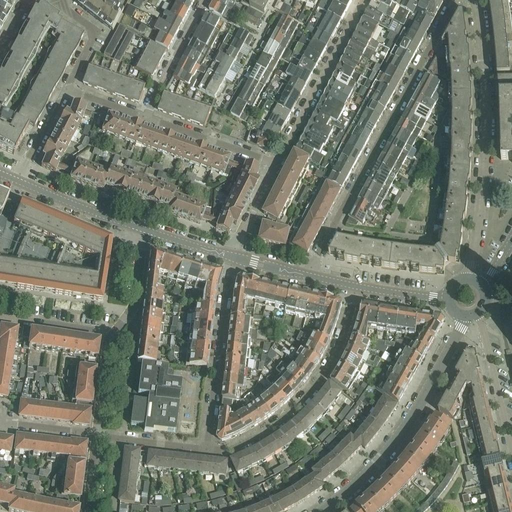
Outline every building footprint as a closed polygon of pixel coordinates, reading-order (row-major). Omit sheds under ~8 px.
[(5,0),(0,10),(0,11),(3,14),(6,8),(11,11),(16,0),(5,0)] [(81,0),(79,6),(86,11),(91,0),(81,0)] [(91,0),(86,11),(93,16),(100,0),(91,0)] [(100,0),(93,16),(100,22),(108,4),(104,2),(105,0),(100,0)] [(100,22),(106,27),(116,8),(117,9),(119,5),(118,5),(120,0),(114,0),(113,3),(114,3),(113,6),(108,4),(100,22)] [(178,0),(176,5),(189,11),(194,2),(190,0),(178,0)] [(214,0),(214,2),(231,10),(232,7),(233,7),(235,3),(230,0),(214,0)] [(269,5),(260,0),(252,0),(250,6),(264,14),(269,5)] [(335,3),(336,0),(322,0),(318,9),(328,14),(341,21),(347,10),(335,3)] [(336,0),(335,3),(347,10),(352,0),(336,0)] [(368,9),(378,14),(381,8),(385,0),(373,0),(370,6),(368,9)] [(385,0),(381,8),(378,14),(386,18),(391,9),(395,0),(385,0)] [(386,18),(394,23),(405,0),(395,0),(391,9),(386,18)] [(405,0),(394,23),(400,26),(405,17),(413,0),(405,0)] [(413,0),(405,17),(400,26),(403,28),(407,21),(406,20),(407,18),(410,14),(413,15),(414,12),(417,8),(420,0),(413,0)] [(414,12),(425,18),(434,0),(422,0),(419,9),(417,8),(414,12)] [(434,0),(425,18),(433,22),(443,3),(436,0),(434,0)] [(491,0),(489,0),(490,10),(509,7),(508,0),(491,0)] [(231,10),(214,2),(209,11),(226,19),(227,16),(228,16),(231,11),(231,10)] [(25,133),(27,129),(29,125),(33,127),(34,128),(84,35),(62,23),(57,21),(59,18),(38,4),(37,3),(26,25),(0,73),(0,149),(13,155),(13,156),(13,155),(26,133),(25,133)] [(169,8),(166,13),(170,16),(183,22),(189,11),(176,5),(175,7),(171,4),(169,8)] [(116,8),(106,27),(113,32),(114,31),(114,30),(122,15),(125,9),(120,7),(121,6),(119,5),(117,9),(116,8)] [(286,15),(289,17),(292,11),(293,10),(283,5),(280,12),(286,15)] [(130,7),(126,16),(132,19),(136,10),(130,7)] [(510,16),(509,7),(490,10),(491,18),(510,16)] [(450,61),(470,60),(469,52),(468,52),(467,44),(466,44),(466,38),(467,38),(463,9),(462,9),(463,14),(460,15),(459,14),(429,71),(446,81),(444,55),(448,50),(449,50),(450,61)] [(364,18),(379,26),(398,36),(402,28),(384,18),(368,10),(364,18)] [(413,15),(409,22),(415,25),(414,26),(427,33),(433,22),(425,18),(414,12),(413,15)] [(168,20),(166,25),(178,31),(183,22),(170,16),(166,13),(164,17),(168,20)] [(278,30),(292,37),(298,25),(293,22),(294,22),(278,13),(275,19),(282,22),(278,30)] [(317,14),(315,18),(323,23),(337,30),(341,21),(328,14),(326,18),(317,14)] [(202,24),(220,33),(225,24),(207,15),(202,24)] [(510,16),(491,18),(493,28),(511,25),(510,16)] [(308,27),(332,39),(337,30),(323,23),(315,18),(313,17),(308,27)] [(360,26),(375,34),(379,26),(364,18),(360,26)] [(161,34),(174,41),(178,31),(166,25),(161,22),(159,26),(156,32),(161,34)] [(405,30),(423,40),(427,33),(414,26),(415,25),(409,22),(405,30)] [(198,32),(216,42),(220,33),(202,24),(198,32)] [(511,27),(511,25),(493,28),(494,37),(511,35),(511,27)] [(356,34),(371,42),(375,34),(360,26),(356,34)] [(112,40),(105,55),(111,57),(127,29),(120,27),(117,33),(112,40)] [(332,39),(308,27),(303,36),(314,41),(327,48),(332,39)] [(228,36),(245,45),(248,47),(253,39),(233,28),(228,36)] [(271,43),(285,50),(292,37),(278,30),(276,34),(270,31),(267,37),(270,37),(273,39),(271,43)] [(405,30),(400,39),(405,43),(418,50),(423,40),(405,30)] [(174,41),(161,34),(161,35),(157,32),(155,36),(159,38),(156,44),(168,51),(174,41)] [(193,41),(211,50),(216,42),(198,32),(193,41)] [(129,33),(114,61),(120,64),(135,36),(129,33)] [(368,50),(375,54),(385,59),(389,52),(371,42),(356,34),(352,41),(368,50)] [(511,35),(494,37),(495,46),(511,44),(511,35)] [(228,36),(223,46),(243,56),(246,52),(242,51),(245,45),(228,36)] [(309,50),(322,57),(327,48),(314,41),(303,36),(304,36),(298,45),(309,51),(309,50)] [(396,48),(414,58),(418,50),(405,43),(400,39),(396,48)] [(211,50),(193,41),(189,49),(206,59),(212,62),(213,59),(208,57),(211,50)] [(348,49),(369,61),(371,62),(375,54),(368,50),(352,41),(348,49)] [(259,52),(264,55),(278,63),(285,50),(271,43),(269,47),(263,44),(260,48),(261,48),(259,52)] [(146,53),(162,62),(167,53),(151,44),(146,53)] [(511,44),(495,46),(496,56),(511,53),(511,44)] [(219,54),(235,63),(238,59),(241,61),(243,56),(223,46),(219,54)] [(396,59),(409,66),(414,58),(396,48),(391,57),(394,59),(396,59)] [(184,58),(201,68),(206,59),(189,49),(184,58)] [(344,58),(365,68),(369,61),(348,49),(344,58)] [(304,59),(317,66),(322,57),(309,50),(309,51),(304,59)] [(142,62),(158,70),(162,62),(146,53),(142,62)] [(511,63),(511,53),(496,56),(496,65),(511,63)] [(235,63),(219,54),(214,63),(234,74),(236,70),(233,68),(235,63)] [(317,66),(304,59),(304,60),(294,54),(292,58),(293,59),(291,64),(299,68),(312,75),(317,66)] [(257,68),(271,75),(278,63),(264,55),(262,59),(254,55),(252,60),(259,64),(257,68)] [(394,59),(391,57),(386,66),(404,76),(409,66),(396,59),(394,59)] [(201,68),(184,58),(178,71),(193,79),(197,72),(204,75),(206,70),(202,68),(201,68)] [(340,65),(362,77),(366,69),(365,68),(344,58),(340,65)] [(452,82),(452,98),(472,97),(472,89),(471,90),(470,82),(469,82),(469,76),(470,76),(469,68),(471,68),(470,60),(450,61),(452,77),(452,82)] [(158,70),(142,62),(137,71),(153,79),(158,70)] [(214,63),(209,72),(226,81),(229,76),(232,78),(234,74),(214,63)] [(511,63),(496,65),(497,75),(511,73),(511,63)] [(373,73),(376,75),(381,67),(376,64),(372,72),(373,73)] [(336,73),(356,84),(358,85),(362,77),(340,65),(336,73)] [(84,86),(93,89),(100,69),(91,66),(84,86)] [(404,76),(386,66),(381,74),(386,78),(399,85),(404,76)] [(250,80),(265,88),(271,75),(257,68),(255,71),(250,68),(247,74),(252,76),(250,80)] [(291,68),(286,77),(292,80),(293,80),(306,87),(311,78),(312,75),(299,68),(298,71),(291,68)] [(93,89),(102,92),(109,72),(100,69),(93,89)] [(193,79),(178,71),(173,79),(191,88),(192,86),(190,85),(193,79)] [(102,92),(112,95),(119,75),(109,72),(102,92)] [(226,81),(209,72),(199,90),(206,94),(216,99),(219,93),(222,95),(227,87),(223,85),(226,81)] [(356,84),(336,73),(332,81),(352,92),(356,84)] [(421,86),(435,93),(438,89),(439,90),(440,88),(442,89),(445,83),(428,73),(426,77),(421,86)] [(381,74),(376,84),(394,93),(399,85),(386,78),(381,74)] [(119,75),(112,95),(121,99),(128,79),(119,75)] [(283,86),(282,87),(288,90),(289,89),(301,96),(306,87),(293,80),(292,80),(286,77),(282,75),(280,79),(290,84),(287,89),(283,86)] [(128,79),(121,99),(130,102),(137,82),(128,79)] [(511,79),(498,80),(498,91),(498,96),(498,102),(499,112),(499,124),(499,135),(498,146),(499,146),(499,145),(501,145),(501,161),(511,160),(511,79)] [(241,82),(233,98),(253,109),(265,88),(250,80),(248,85),(241,82)] [(369,81),(368,80),(363,88),(368,90),(372,83),(369,81)] [(332,81),(328,89),(349,101),(351,101),(355,93),(352,92),(332,81)] [(137,82),(130,102),(139,105),(146,85),(137,82)] [(377,94),(390,101),(394,93),(376,84),(372,92),(377,94)] [(416,94),(436,105),(441,96),(435,93),(421,86),(416,94)] [(288,90),(282,87),(279,93),(274,90),(273,93),(278,96),(296,105),(301,96),(289,89),(288,90)] [(324,97),(345,109),(345,108),(348,110),(352,102),(351,101),(349,101),(328,89),(324,97)] [(158,112),(168,115),(175,95),(166,91),(158,112)] [(367,101),(385,111),(390,101),(377,94),(372,92),(367,101)] [(279,108),(291,114),(296,105),(278,96),(273,93),(267,102),(278,108),(279,108)] [(436,105),(416,94),(412,103),(431,114),(436,105)] [(179,96),(175,95),(168,115),(177,119),(183,101),(178,98),(179,96)] [(324,97),(320,105),(341,117),(345,109),(324,97)] [(453,135),(472,135),(472,127),(471,127),(471,119),(470,119),(470,114),(471,113),(471,105),(472,105),(472,97),(452,98),(453,114),(450,114),(450,119),(453,119),(453,135)] [(253,109),(233,98),(228,106),(226,105),(223,111),(231,116),(245,124),(253,109)] [(193,104),(183,101),(177,119),(186,122),(193,104)] [(367,101),(362,109),(368,112),(381,118),(385,111),(367,101)] [(263,111),(273,117),(286,124),(291,114),(279,108),(278,108),(267,102),(263,111)] [(69,113),(82,121),(84,115),(90,117),(92,114),(85,112),(86,108),(73,103),(72,105),(71,106),(71,108),(71,109),(69,113)] [(198,106),(193,104),(186,122),(196,125),(203,105),(199,103),(198,106)] [(407,112),(426,122),(431,114),(412,103),(407,112)] [(203,105),(196,125),(205,129),(212,108),(203,105)] [(320,105),(315,113),(337,124),(347,129),(351,122),(348,120),(341,117),(320,105)] [(357,119),(375,128),(381,118),(368,112),(362,109),(357,119)] [(59,123),(76,132),(82,121),(69,113),(66,111),(59,123)] [(407,112),(402,121),(422,131),(426,122),(407,112)] [(311,121),(343,137),(347,129),(337,124),(315,113),(311,121)] [(108,132),(116,135),(121,120),(108,115),(106,119),(99,117),(97,124),(95,123),(93,128),(99,130),(98,132),(107,135),(108,132)] [(273,117),(269,125),(281,132),(286,124),(273,117)] [(357,119),(353,127),(358,129),(371,136),(375,128),(357,119)] [(121,120),(116,135),(115,137),(126,141),(132,124),(121,120)] [(307,129),(325,138),(334,143),(339,145),(343,137),(311,121),(307,129)] [(397,130),(417,140),(422,131),(402,121),(397,130)] [(59,123),(54,133),(71,142),(76,132),(59,123)] [(126,141),(136,145),(142,128),(132,124),(126,141)] [(263,135),(274,141),(276,142),(281,132),(269,125),(263,135)] [(82,136),(88,137),(91,127),(85,126),(82,136)] [(353,127),(348,136),(366,146),(371,136),(358,129),(353,127)] [(142,128),(136,145),(147,149),(153,131),(142,128)] [(303,137),(321,146),(325,138),(307,129),(303,137)] [(393,138),(412,149),(417,140),(397,130),(393,138)] [(153,131),(147,149),(158,153),(164,135),(153,131)] [(71,142),(54,133),(48,143),(66,153),(69,146),(71,142)] [(158,153),(168,156),(174,139),(164,135),(158,153)] [(258,148),(270,151),(274,141),(259,135),(257,140),(260,142),(258,148)] [(452,156),(451,172),(471,173),(471,164),(470,164),(470,157),(469,157),(470,151),(471,151),(471,144),(472,144),(472,135),(453,135),(452,151),(450,151),(449,155),(452,156)] [(348,136),(343,145),(349,147),(361,154),(366,146),(348,136)] [(321,146),(303,137),(299,145),(320,156),(324,148),(321,146)] [(81,146),(84,150),(86,148),(89,143),(89,139),(85,138),(81,145),(81,146)] [(393,138),(388,147),(407,158),(412,149),(393,138)] [(174,139),(168,156),(179,160),(185,143),(174,139)] [(42,156),(45,158),(59,166),(61,160),(66,153),(48,143),(42,156)] [(185,143),(179,160),(190,164),(196,147),(185,143)] [(339,145),(334,143),(330,151),(334,153),(339,145)] [(295,153),(312,163),(319,166),(324,158),(320,156),(299,145),(295,153)] [(349,147),(343,145),(338,154),(356,164),(361,154),(349,147)] [(207,150),(196,147),(190,164),(201,168),(207,150)] [(407,158),(388,147),(383,156),(403,166),(407,158)] [(92,155),(102,158),(104,153),(94,149),(92,155)] [(218,154),(207,150),(201,168),(207,170),(212,172),(218,154)] [(295,153),(279,185),(297,193),(312,163),(295,153)] [(230,158),(218,154),(212,172),(219,174),(228,177),(231,168),(234,169),(235,165),(228,162),(230,158)] [(339,165),(352,172),(356,164),(338,154),(333,163),(339,165)] [(403,166),(383,156),(378,165),(398,175),(403,166)] [(59,166),(45,158),(43,162),(42,162),(41,164),(42,165),(41,167),(55,173),(57,169),(64,172),(66,168),(59,166)] [(70,180),(82,184),(87,169),(81,167),(82,164),(72,160),(67,168),(68,169),(67,173),(72,175),(70,180)] [(124,166),(134,169),(136,164),(126,161),(124,166)] [(339,165),(333,163),(331,167),(337,170),(334,174),(347,181),(352,172),(339,165)] [(243,172),(242,175),(251,180),(256,179),(257,175),(258,174),(259,172),(258,171),(259,169),(245,164),(243,168),(235,165),(234,169),(237,170),(243,172)] [(378,165),(374,173),(393,184),(398,175),(378,165)] [(88,166),(87,169),(82,184),(88,186),(93,188),(98,172),(99,170),(88,166)] [(105,186),(116,190),(121,175),(115,173),(116,170),(112,169),(110,174),(109,174),(105,186)] [(314,177),(322,181),(325,175),(317,171),(314,177)] [(98,172),(93,188),(98,190),(103,191),(104,186),(105,186),(109,174),(105,172),(104,175),(98,172)] [(471,173),(451,172),(450,188),(447,187),(447,192),(449,192),(447,208),(467,211),(468,203),(467,203),(468,195),(466,194),(467,189),(468,189),(468,186),(469,181),(470,182),(471,173)] [(122,173),(121,175),(116,190),(127,194),(132,179),(133,176),(122,173)] [(369,182),(388,193),(393,184),(374,173),(369,182)] [(326,177),(323,182),(341,191),(347,181),(334,174),(331,180),(326,177)] [(251,180),(242,175),(237,184),(253,192),(259,180),(256,179),(251,180)] [(127,194),(137,198),(143,180),(139,179),(138,181),(132,179),(127,194)] [(137,198),(148,202),(153,186),(147,184),(148,182),(143,180),(137,198)] [(319,189),(337,199),(341,191),(323,182),(319,189)] [(364,191),(384,202),(388,193),(369,182),(364,191)] [(159,205),(164,190),(165,188),(154,184),(153,186),(148,202),(159,205)] [(232,195),(248,203),(253,192),(237,184),(234,190),(232,195)] [(164,190),(159,205),(169,209),(173,196),(174,197),(178,187),(173,185),(171,192),(164,190)] [(297,193),(279,185),(264,215),(281,224),(297,193)] [(298,204),(301,205),(307,194),(309,189),(306,188),(304,192),(298,204)] [(317,193),(315,198),(333,207),(337,199),(319,189),(317,193)] [(359,200),(373,207),(379,210),(381,206),(385,208),(387,204),(383,202),(384,202),(364,191),(359,200)] [(0,217),(9,197),(0,193),(0,217)] [(230,199),(227,205),(243,213),(248,203),(232,195),(230,199)] [(179,198),(174,197),(173,196),(169,209),(167,214),(179,218),(184,203),(185,201),(179,198)] [(311,205),(329,215),(333,207),(315,198),(312,202),(311,205)] [(355,209),(375,220),(377,216),(373,214),(375,210),(372,208),(373,207),(359,200),(355,209)] [(179,218),(190,222),(195,206),(196,204),(185,201),(184,203),(179,218)] [(34,291),(54,294),(72,297),(92,300),(102,302),(111,242),(111,241),(103,237),(102,238),(84,230),(84,229),(67,222),(67,223),(48,215),(48,214),(32,207),(31,208),(21,203),(18,210),(13,224),(19,227),(18,230),(42,240),(43,237),(55,242),(53,245),(77,255),(79,252),(96,259),(93,274),(0,259),(0,258),(0,286),(16,289),(34,291)] [(211,223),(213,219),(210,218),(210,216),(204,214),(206,208),(202,206),(196,204),(195,206),(190,222),(200,225),(202,220),(208,222),(211,223)] [(229,218),(233,224),(236,226),(243,213),(227,205),(222,214),(221,215),(229,218)] [(307,212),(325,222),(329,215),(311,205),(309,208),(307,212)] [(467,211),(447,208),(445,224),(443,224),(442,228),(444,229),(442,244),(461,248),(463,240),(462,239),(463,232),(461,232),(462,226),(464,226),(465,219),(466,219),(467,211)] [(375,220),(355,209),(349,218),(350,219),(346,226),(356,228),(359,223),(363,225),(365,222),(372,226),(375,220)] [(307,212),(302,221),(320,230),(325,222),(307,212)] [(213,219),(211,223),(217,225),(215,229),(229,234),(233,224),(229,218),(221,215),(219,221),(213,219)] [(302,231),(316,238),(320,230),(302,221),(301,224),(300,224),(298,228),(302,231)] [(260,242),(273,245),(277,227),(265,224),(264,226),(260,242)] [(277,227),(273,245),(286,248),(291,230),(277,227)] [(296,233),(294,236),(312,246),(316,238),(302,231),(300,235),(296,233)] [(312,246),(294,236),(292,239),(291,245),(304,252),(308,254),(312,246)] [(345,262),(353,263),(357,244),(341,241),(337,241),(329,256),(337,258),(336,261),(344,263),(344,262),(345,262)] [(357,244),(353,263),(362,265),(362,266),(368,268),(369,263),(375,263),(374,269),(381,270),(382,268),(390,269),(393,250),(377,248),(378,245),(373,244),(372,247),(357,244)] [(461,248),(442,244),(441,251),(436,254),(430,254),(428,274),(437,274),(437,276),(444,276),(445,268),(445,267),(445,265),(444,264),(448,261),(449,263),(460,265),(461,257),(460,257),(461,248)] [(428,274),(430,254),(414,252),(414,250),(409,249),(409,252),(393,250),(390,269),(399,271),(399,272),(406,273),(407,268),(412,268),(412,274),(419,274),(419,273),(428,274)] [(150,254),(146,282),(158,283),(159,276),(165,256),(153,252),(150,254)] [(159,276),(167,279),(174,259),(165,256),(159,276)] [(174,259),(167,279),(177,282),(183,262),(174,259)] [(183,262),(177,282),(187,285),(193,265),(183,262)] [(185,289),(195,292),(202,267),(193,265),(187,285),(185,289)] [(195,292),(204,295),(211,270),(202,267),(195,292)] [(202,306),(214,308),(216,287),(220,275),(218,272),(211,270),(204,295),(202,306)] [(233,318),(254,321),(263,322),(264,318),(255,317),(256,306),(261,284),(242,279),(239,280),(236,291),(235,300),(233,318)] [(146,282),(145,295),(163,298),(163,292),(157,291),(158,283),(146,282)] [(261,284),(256,306),(266,308),(271,286),(261,284)] [(266,308),(276,310),(282,289),(271,286),(266,308)] [(276,310),(286,313),(291,291),(282,289),(276,310)] [(286,313),(296,316),(301,293),(291,291),(286,313)] [(296,316),(307,318),(312,296),(301,293),(296,316)] [(144,304),(167,307),(167,302),(162,301),(163,298),(145,295),(144,304)] [(322,298),(312,296),(307,318),(316,321),(322,298)] [(316,321),(325,323),(331,300),(322,298),(316,321)] [(320,337),(330,342),(334,332),(342,304),(341,302),(340,302),(334,300),(331,300),(325,323),(320,337)] [(144,304),(142,314),(165,317),(167,307),(144,304)] [(192,315),(212,318),(214,308),(202,306),(193,305),(192,315)] [(368,329),(371,307),(365,306),(362,309),(360,316),(357,327),(354,337),(366,342),(367,335),(368,329)] [(371,307),(368,329),(378,331),(381,309),(371,307)] [(381,309),(378,331),(388,332),(391,311),(390,311),(381,309)] [(400,312),(391,311),(388,332),(397,334),(400,312)] [(397,334),(406,336),(409,313),(400,312),(397,334)] [(409,313),(406,336),(416,337),(418,327),(419,315),(409,313)] [(141,324),(164,327),(165,317),(142,314),(141,324)] [(192,315),(190,326),(211,328),(212,318),(192,315)] [(418,327),(427,328),(429,325),(432,325),(434,324),(435,317),(419,315),(418,327)] [(429,325),(427,328),(426,331),(436,337),(444,322),(443,318),(435,317),(434,324),(432,325),(429,325)] [(254,321),(233,318),(231,328),(252,331),(254,321)] [(141,324),(140,334),(163,336),(164,327),(141,324)] [(0,341),(15,344),(18,329),(1,326),(0,330),(0,341)] [(189,336),(210,338),(211,328),(190,326),(189,336)] [(230,339),(251,341),(252,331),(231,328),(230,339)] [(278,335),(282,338),(286,331),(281,328),(278,335)] [(35,351),(41,352),(44,333),(23,330),(21,339),(30,340),(28,348),(35,349),(35,351)] [(417,346),(428,352),(436,337),(426,331),(417,346)] [(41,352),(51,353),(54,334),(44,333),(41,352)] [(301,334),(299,338),(325,352),(330,342),(320,337),(311,333),(308,338),(301,334)] [(65,336),(54,334),(51,353),(56,354),(56,352),(63,353),(65,336)] [(140,334),(139,343),(162,346),(163,336),(140,334)] [(65,336),(63,353),(69,354),(69,356),(74,357),(77,338),(65,336)] [(188,346),(209,348),(210,338),(189,336),(188,346)] [(350,347),(370,355),(373,345),(366,342),(354,337),(350,347)] [(74,357),(85,358),(88,340),(77,338),(74,357)] [(302,350),(320,361),(325,352),(299,338),(297,342),(304,345),(302,350)] [(229,348),(250,351),(251,341),(230,339),(229,348)] [(88,340),(85,358),(89,359),(89,357),(96,358),(99,341),(88,340)] [(0,341),(0,350),(19,354),(19,350),(15,349),(15,344),(0,341)] [(162,346),(139,343),(138,353),(161,356),(162,346)] [(187,356),(207,359),(209,348),(188,346),(187,356)] [(389,347),(385,347),(382,346),(379,351),(385,354),(389,347)] [(413,346),(409,353),(423,361),(428,352),(417,346),(417,348),(413,346)] [(346,356),(365,365),(376,370),(382,360),(376,358),(373,364),(369,362),(368,363),(366,362),(370,355),(350,347),(346,356)] [(250,351),(229,348),(228,358),(249,361),(250,351)] [(290,348),(288,351),(315,370),(320,361),(302,350),(299,354),(290,348)] [(292,366),(308,379),(315,370),(288,351),(284,349),(282,353),(288,357),(294,362),(292,366)] [(0,350),(0,359),(12,362),(13,357),(18,358),(19,354),(0,350)] [(468,403),(482,463),(501,459),(475,351),(469,350),(456,374),(458,375),(438,412),(455,421),(459,414),(456,412),(458,408),(455,407),(466,387),(467,388),(469,388),(470,388),(471,388),(474,401),(468,403)] [(399,353),(396,358),(418,370),(423,361),(409,353),(408,352),(405,357),(399,353)] [(161,356),(138,353),(137,363),(159,366),(161,356)] [(207,359),(187,356),(185,366),(206,369),(207,359)] [(346,356),(342,365),(360,375),(365,365),(346,356)] [(249,361),(228,358),(227,368),(248,371),(249,361)] [(401,365),(398,370),(413,378),(418,370),(396,358),(394,361),(401,365)] [(0,369),(16,372),(17,368),(12,367),(12,362),(0,359),(0,369)] [(282,364),(279,367),(302,387),(308,379),(292,366),(288,369),(282,364)] [(144,433),(152,434),(153,431),(175,434),(179,404),(177,404),(178,397),(180,397),(182,382),(172,381),(172,377),(172,376),(172,374),(171,374),(170,373),(167,373),(168,368),(141,365),(137,395),(148,396),(147,402),(133,401),(133,402),(130,424),(130,426),(144,427),(144,433)] [(342,365),(337,373),(355,384),(360,375),(342,365)] [(279,380),(295,395),(302,387),(279,367),(276,371),(283,376),(279,380)] [(225,378),(247,381),(250,381),(251,371),(248,371),(227,368),(225,378)] [(0,378),(10,380),(10,375),(15,376),(16,372),(0,369),(0,378)] [(75,380),(94,383),(95,371),(79,369),(78,376),(75,375),(75,380)] [(387,375),(409,387),(413,378),(398,370),(396,374),(389,370),(387,375)] [(355,384),(337,373),(331,382),(349,394),(353,387),(358,390),(355,395),(360,397),(364,390),(355,384)] [(391,382),(388,387),(404,395),(409,387),(387,375),(385,379),(391,382)] [(0,387),(13,390),(13,386),(9,385),(10,380),(0,378),(0,387)] [(224,388),(242,390),(254,392),(256,389),(246,388),(247,381),(225,378),(224,388)] [(75,380),(74,391),(93,393),(94,383),(75,380)] [(295,395),(279,380),(273,386),(273,387),(287,402),(295,395)] [(322,394),(334,404),(343,394),(330,384),(322,394)] [(404,395),(388,387),(386,390),(380,386),(378,390),(399,404),(404,395)] [(13,390),(0,387),(0,397),(6,398),(7,393),(12,393),(13,390)] [(273,387),(266,393),(279,409),(287,402),(273,387)] [(224,388),(223,400),(233,401),(240,402),(242,390),(224,388)] [(74,403),(76,403),(91,405),(93,393),(74,391),(73,396),(75,396),(74,403)] [(251,404),(263,422),(272,416),(259,399),(254,393),(251,395),(256,401),(251,404)] [(259,399),(272,416),(279,409),(266,393),(259,399)] [(317,400),(314,404),(325,414),(334,404),(322,394),(317,400)] [(19,417),(28,418),(30,403),(25,403),(25,398),(21,397),(19,417)] [(28,418),(37,419),(39,400),(36,399),(35,404),(30,403),(28,418)] [(355,441),(362,448),(365,451),(375,440),(380,433),(386,425),(398,407),(397,406),(398,406),(386,399),(371,420),(355,441)] [(37,419),(46,421),(48,405),(43,405),(43,400),(39,400),(37,419)] [(233,401),(223,400),(218,438),(224,442),(234,438),(230,431),(232,413),(233,401)] [(48,405),(46,421),(55,422),(57,402),(53,401),(53,406),(48,405)] [(356,405),(363,410),(366,405),(359,401),(356,405)] [(55,422),(65,423),(66,408),(61,407),(61,402),(57,402),(55,422)] [(66,408),(65,423),(73,424),(75,409),(76,403),(74,403),(72,403),(71,408),(66,408)] [(263,422),(251,404),(244,408),(255,427),(263,422)] [(305,413),(316,424),(325,414),(314,404),(310,408),(305,413)] [(235,413),(246,433),(255,427),(244,408),(244,409),(235,413)] [(75,409),(73,424),(73,425),(88,427),(89,426),(88,426),(88,423),(89,423),(90,410),(75,409)] [(348,413),(344,411),(338,419),(342,422),(348,413)] [(345,420),(349,422),(356,414),(352,411),(345,420)] [(235,413),(232,413),(230,431),(234,438),(246,433),(235,413)] [(296,422),(306,433),(316,424),(305,413),(300,418),(296,422)] [(351,511),(382,511),(388,507),(400,495),(409,485),(417,475),(426,465),(433,456),(439,447),(446,438),(449,433),(448,432),(452,425),(436,415),(432,422),(426,430),(422,436),(414,447),(412,450),(407,456),(396,469),(388,478),(379,487),(370,496),(364,501),(357,507),(351,511)] [(292,425),(286,429),(296,442),(306,433),(296,422),(292,425)] [(324,434),(327,437),(333,432),(329,428),(324,434)] [(296,442),(286,429),(280,434),(276,437),(285,450),(296,442)] [(327,437),(324,434),(318,440),(322,443),(327,437)] [(325,442),(328,446),(336,438),(333,435),(325,442)] [(24,453),(26,437),(17,436),(14,456),(18,457),(19,452),(24,453)] [(35,439),(26,437),(24,453),(29,454),(29,458),(33,458),(35,439)] [(266,444),(274,457),(285,450),(276,437),(272,440),(266,444)] [(3,438),(0,458),(3,458),(4,454),(10,455),(12,439),(3,438)] [(362,448),(355,441),(352,438),(334,457),(314,473),(316,476),(322,485),(327,481),(328,481),(331,478),(339,471),(347,464),(354,456),(358,453),(362,448)] [(44,440),(35,439),(33,458),(36,459),(37,454),(42,455),(44,440)] [(47,460),(50,461),(53,441),(44,440),(42,455),(47,455),(47,460)] [(60,457),(62,442),(53,441),(50,461),(54,461),(55,456),(60,457)] [(71,443),(69,458),(84,460),(86,443),(71,441),(71,443)] [(62,442),(60,457),(65,458),(65,463),(67,463),(69,464),(69,458),(71,443),(62,442)] [(259,447),(255,450),(262,463),(272,458),(274,457),(266,444),(260,448),(259,447)] [(303,452),(306,456),(312,451),(309,447),(303,452)] [(311,454),(314,458),(323,451),(319,447),(311,454)] [(125,461),(140,463),(141,452),(126,450),(125,461)] [(243,455),(250,469),(254,468),(262,463),(255,450),(250,452),(243,455)] [(306,456),(303,452),(297,457),(300,461),(306,456)] [(159,470),(161,471),(163,455),(150,453),(148,469),(159,470)] [(176,457),(163,455),(161,471),(164,471),(174,472),(176,457)] [(250,469),(243,455),(231,461),(237,475),(250,469)] [(174,472),(187,473),(188,458),(176,457),(174,472)] [(299,464),(302,468),(310,461),(307,457),(299,464)] [(187,473),(200,475),(201,460),(188,458),(187,473)] [(501,459),(482,463),(479,464),(482,475),(503,470),(501,459)] [(210,477),(212,477),(214,461),(201,460),(200,475),(211,476),(210,477)] [(123,471),(123,474),(138,476),(139,468),(140,468),(140,463),(125,461),(123,471)] [(214,461),(212,477),(215,477),(226,478),(228,463),(214,461)] [(64,474),(82,476),(84,465),(69,464),(67,463),(67,470),(64,470),(64,474)] [(426,511),(428,510),(434,504),(439,499),(444,492),(448,486),(452,480),(456,473),(460,466),(454,463),(451,470),(447,477),(443,484),(438,490),(434,495),(430,499),(425,505),(419,510),(417,511),(426,511)] [(280,468),(282,472),(289,468),(286,464),(280,468)] [(286,472),(288,476),(298,471),(295,466),(286,472)] [(282,472),(280,468),(272,472),(275,476),(282,472)] [(503,470),(482,475),(484,485),(506,480),(503,470)] [(62,485),(81,487),(82,476),(64,474),(62,485)] [(121,487),(136,489),(138,476),(123,474),(122,482),(121,487)] [(231,478),(237,492),(242,490),(236,476),(231,478)] [(285,511),(297,506),(306,501),(314,495),(318,493),(318,492),(324,488),(322,485),(316,476),(295,490),(272,503),(249,511),(285,511)] [(271,480),(274,484),(282,480),(280,476),(271,480)] [(254,481),(256,485),(265,482),(263,477),(254,481)] [(506,480),(484,485),(487,495),(508,490),(506,480)] [(81,487),(62,485),(62,490),(64,490),(63,497),(79,499),(81,487)] [(136,489),(121,487),(120,502),(134,504),(136,493),(137,494),(137,489),(136,489)] [(0,499),(0,505),(9,508),(12,497),(13,497),(13,493),(7,491),(8,489),(3,488),(0,499)] [(254,493),(252,489),(243,493),(245,497),(254,493)] [(508,490),(487,495),(489,506),(511,501),(508,490)] [(12,497),(9,508),(8,511),(20,511),(24,497),(19,496),(19,498),(13,497),(12,497)] [(31,511),(34,499),(24,497),(20,511),(31,511)] [(31,511),(43,511),(45,504),(39,502),(39,500),(34,499),(31,511)] [(511,505),(511,501),(489,506),(490,511),(507,511),(511,511),(511,505)] [(45,504),(43,511),(55,511),(57,504),(52,503),(51,505),(45,504)]
